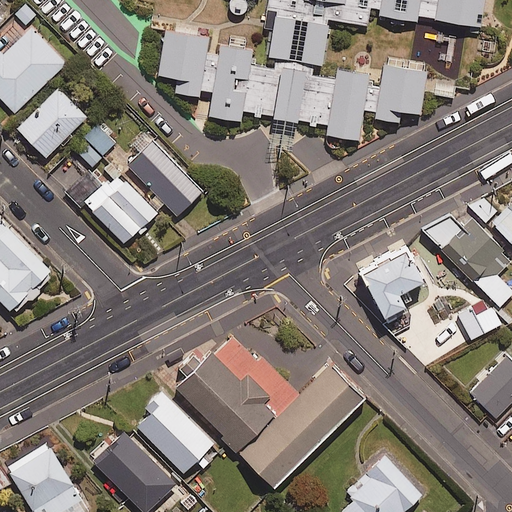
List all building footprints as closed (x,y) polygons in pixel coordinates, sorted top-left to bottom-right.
[(327,137),(356,141),(361,113),(377,116),(376,121),(398,124),(400,114),(420,117),(426,76),(384,70),(380,95),(366,92),(368,79),(337,74),(335,83),(312,80),(314,66),(320,67),(327,24),(367,31),(370,13),(480,30),(484,0),(258,0),(259,0),(266,0),(261,33),(267,34),(263,61),(271,62),(270,70),(252,67),(254,53),(218,48),(216,58),(205,56),(207,41),(163,34),(156,78),(175,81),(173,96),(198,100),(199,94),(211,96),(207,119),(239,124),(240,114),(328,128),(327,137)] [(38,16),(26,3),(13,14),(26,27),(38,16)] [(72,60),(37,22),(0,56),(0,101),(12,115),(72,60)] [(90,118),(61,89),(20,130),(49,158),(90,118)] [(88,142),(105,157),(118,142),(101,127),(88,142)] [(105,157),(88,142),(78,153),(95,168),(105,157)] [(206,193),(157,143),(132,167),(181,218),(206,193)] [(125,174),(112,161),(104,169),(116,182),(112,185),(109,182),(87,203),(130,245),(140,234),(143,236),(149,230),(147,227),(157,217),(120,179),(125,174)] [(511,190),(497,205),(479,187),(467,199),(511,245),(511,190)] [(417,223),(426,232),(496,300),(511,283),(511,275),(491,255),(501,245),(471,216),(461,226),(446,212),(417,223)] [(0,298),(17,315),(57,276),(0,217),(0,298)] [(403,298),(397,286),(421,273),(400,237),(376,250),(354,263),(381,311),(403,298)] [(471,303),(457,310),(471,335),(499,320),(490,302),(474,310),(471,303)] [(182,371),(170,382),(270,481),(360,391),(327,358),(296,389),(259,353),(255,358),(229,332),(211,350),(208,346),(198,357),(189,348),(175,363),(182,371)] [(511,406),(511,372),(502,363),(463,404),(490,430),(511,406)] [(209,437),(161,388),(131,418),(180,467),(209,437)] [(175,481),(124,429),(94,459),(145,510),(175,481)] [(78,511),(87,507),(42,438),(3,463),(34,511),(52,511),(54,511),(78,511)] [(400,511),(424,490),(404,470),(384,448),(336,495),(352,511),(400,511)]
